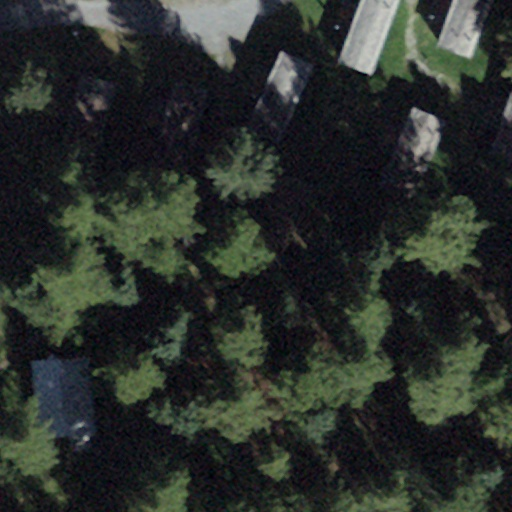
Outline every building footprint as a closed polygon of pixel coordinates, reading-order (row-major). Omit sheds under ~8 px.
[(399,0),(362,0),(339,63),(371,75),(399,0)] [(491,0),(452,0),(436,47),(470,59),(491,0)] [(314,66),(281,52),(246,133),(280,147),(314,66)] [(115,86),(80,75),(57,149),(92,160),(115,86)] [(208,93),(174,84),(149,172),(184,181),(208,93)] [(511,89),(488,155),(511,163),(511,89)] [(447,123),(412,109),(377,193),(412,208),(447,123)] [(313,187),(275,171),(243,249),(281,265),(313,187)] [(38,355),(38,435),(93,435),(92,355),(38,355)]
